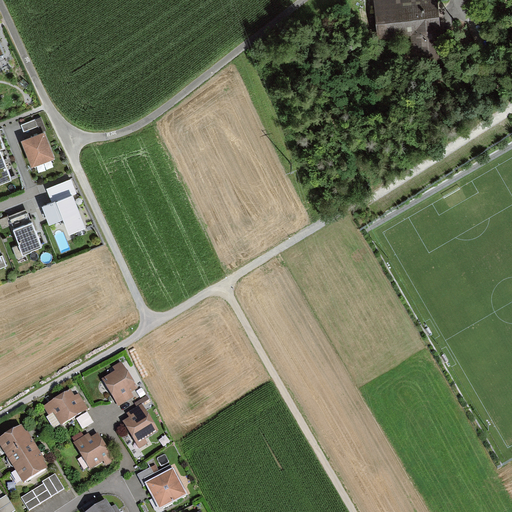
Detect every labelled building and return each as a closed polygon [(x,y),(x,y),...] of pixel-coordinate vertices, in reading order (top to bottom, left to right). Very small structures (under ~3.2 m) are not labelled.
[(438,0),(377,0),(375,0),(379,36),(411,35),(411,61),(440,59),(439,34),(439,30),(442,30),(438,0)] [(41,117),(21,125),(24,132),(38,126),(41,133),(44,131),(46,130),(41,117)] [(41,133),(21,141),(32,168),(55,159),(44,131),(41,133)] [(0,184),(12,180),(1,152),(0,152),(0,184)] [(71,195),(39,207),(47,226),(61,221),(67,236),(85,229),(71,195)] [(39,246),(27,218),(10,225),(21,253),(39,246)] [(138,387),(123,361),(101,374),(115,400),(138,387)] [(72,391),(45,408),(58,428),(85,411),(72,391)] [(143,401),(120,416),(136,442),(159,427),(143,401)] [(0,440),(8,452),(31,438),(23,424),(0,438),(0,440)] [(111,461),(94,433),(74,446),(92,474),(111,461)] [(17,467),(40,451),(31,438),(8,452),(17,467)] [(40,451),(17,467),(25,480),(49,464),(40,451)] [(188,493),(172,466),(146,481),(161,508),(188,493)] [(64,489),(54,473),(41,481),(42,484),(21,497),(29,511),(64,489)] [(113,511),(105,499),(83,511),(113,511)]
